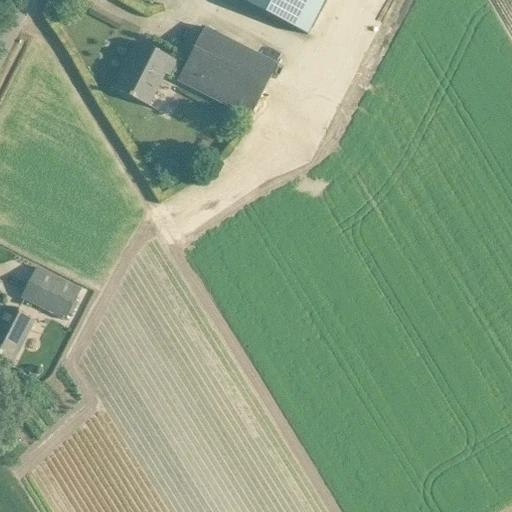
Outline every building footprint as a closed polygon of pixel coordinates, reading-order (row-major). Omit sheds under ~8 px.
[(238,0),(308,35),(326,0),(238,0)] [(250,122),(278,68),(208,31),(180,85),(250,122)] [(180,63),(158,52),(140,43),(116,90),(149,107),(165,76),(172,79),(180,63)] [(263,144),(241,156),(250,173),(272,161),(263,144)] [(81,290),(56,277),(38,268),(22,299),(40,308),(65,320),(81,290)] [(33,322),(22,316),(4,307),(0,315),(0,355),(5,358),(13,361),(33,322)]
